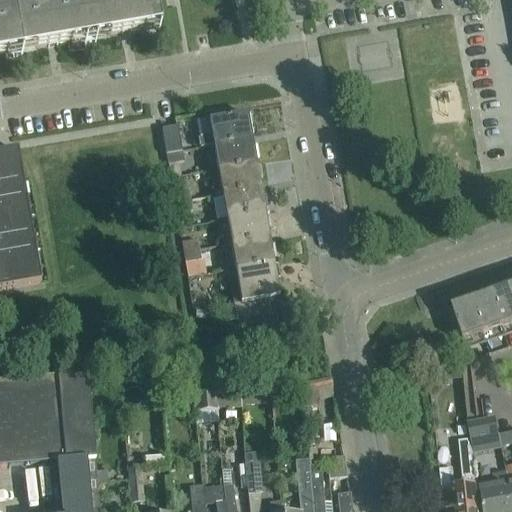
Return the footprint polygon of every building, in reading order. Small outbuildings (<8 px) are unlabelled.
[(91,0),(83,1),(89,39),(157,27),(158,31),(159,31),(159,29),(160,29),(154,0),(91,0)] [(89,39),(83,1),(14,14),(21,51),(89,39)] [(0,54),(21,51),(14,14),(0,15),(0,54)] [(213,147),(251,141),(247,115),(209,122),(211,136),(197,139),(199,149),(213,147)] [(178,127),(161,130),(166,155),(182,153),(178,127)] [(256,166),(251,141),(213,147),(218,172),(256,166)] [(0,290),(40,284),(40,283),(40,281),(32,283),(28,261),(35,260),(32,239),(32,238),(24,239),(21,220),(28,219),(28,216),(20,218),(17,198),(25,197),(25,196),(24,196),(22,183),(23,183),(17,151),(0,154),(0,290)] [(182,153),(166,155),(168,166),(184,163),(182,153)] [(256,166),(218,172),(222,197),(260,190),(256,166)] [(260,190),(222,197),(227,222),(264,215),(260,190)] [(189,192),(173,195),(175,205),(191,202),(189,193),(189,192)] [(192,212),(191,202),(175,205),(176,215),(192,212)] [(264,215),(227,222),(232,246),(269,240),(264,215)] [(273,265),(269,240),(232,246),(236,271),(273,265)] [(197,241),(181,244),(183,254),(199,251),(198,242),(197,241)] [(201,261),(199,251),(183,254),(185,264),(201,261)] [(273,265),(236,271),(242,304),(229,307),(231,322),(276,315),(274,299),(279,298),(273,265)] [(511,326),(511,295),(510,290),(491,297),(502,330),(511,326)] [(491,297),(471,303),(483,336),(502,330),(491,297)] [(483,336),(471,303),(452,310),(463,343),(483,336)] [(195,321),(205,322),(206,313),(196,312),(195,321)] [(97,511),(95,477),(86,378),(60,378),(0,383),(0,469),(25,467),(56,466),(60,511),(97,511)] [(240,398),(216,399),(217,410),(240,409),(240,407),(240,398)] [(256,398),(240,398),(240,407),(256,407),(256,398)] [(217,410),(216,399),(195,400),(197,428),(218,426),(217,410)] [(495,420),(467,425),(473,454),(501,448),(499,437),(495,420)] [(511,434),(499,437),(501,448),(511,445),(511,434)] [(477,511),(474,479),(470,441),(458,443),(463,486),(454,487),(453,470),(439,471),(444,511),(445,511),(444,498),(454,497),(456,511),(477,511)] [(255,455),(244,456),(245,467),(245,477),(247,499),(259,498),(258,497),(261,497),(259,465),(256,465),(255,455)] [(301,511),(311,511),(307,469),(306,460),(295,461),(301,511)] [(329,481),(346,480),(344,465),(327,466),(329,481)] [(322,467),(307,469),(311,511),(324,511),(321,481),(324,481),(322,467)] [(511,484),(511,485),(507,486),(509,497),(505,498),(507,508),(502,509),(502,511),(511,511),(511,468),(510,469),(511,484)] [(140,469),(128,469),(131,505),(143,504),(140,469)] [(106,473),(96,474),(97,486),(107,485),(106,473)] [(509,497),(507,486),(480,492),(482,511),(502,511),(502,509),(507,508),(505,498),(509,497)] [(235,511),(231,488),(222,489),(226,509),(226,511),(235,511)] [(351,511),(350,495),(337,496),(338,511),(351,511)] [(203,511),(202,501),(191,502),(191,511),(203,511)]
